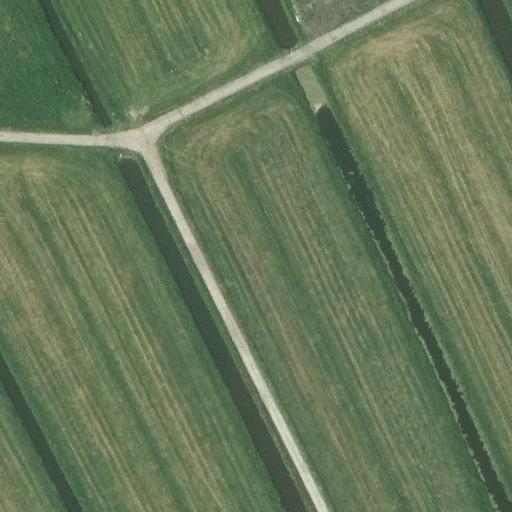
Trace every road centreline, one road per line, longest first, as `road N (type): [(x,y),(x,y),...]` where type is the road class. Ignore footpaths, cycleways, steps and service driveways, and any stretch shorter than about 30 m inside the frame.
road 1 (track): [(0,136),(140,136),(406,0)]
road 2 (track): [(322,511),(140,136)]
